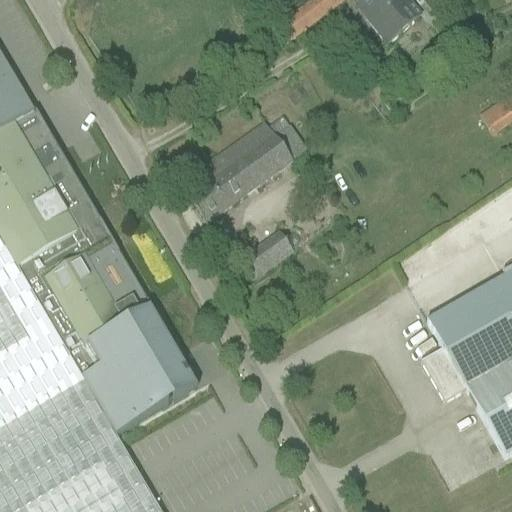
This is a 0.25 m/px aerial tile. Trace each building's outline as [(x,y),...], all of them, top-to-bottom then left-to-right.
[(340,0),(316,0),(275,31),(287,47),(344,5),(340,0)] [(364,21),(387,50),(410,32),(408,30),(422,19),(405,0),(353,0),(360,10),(365,6),(372,15),(364,21)] [(116,441),(170,409),(198,393),(100,227),(35,117),(33,118),(28,110),(29,109),(0,58),(0,244),(18,275),(83,387),(84,388),(91,401),(116,441)] [(365,87),(376,104),(388,96),(377,79),(365,87)] [(391,122),(409,107),(400,95),(381,110),(391,122)] [(511,107),(507,100),(480,119),(493,139),(511,126),(511,107)] [(291,168),(289,166),(272,142),(263,128),(195,177),(204,189),(187,202),(205,227),(291,168)] [(0,511),(159,511),(116,441),(91,401),(84,388),(83,387),(18,275),(0,244),(0,511)] [(251,289),(265,279),(254,263),(239,273),(251,289)] [(511,276),(443,316),(425,326),(441,354),(420,366),(444,407),(465,395),(475,413),(504,463),(511,458),(511,276)]
